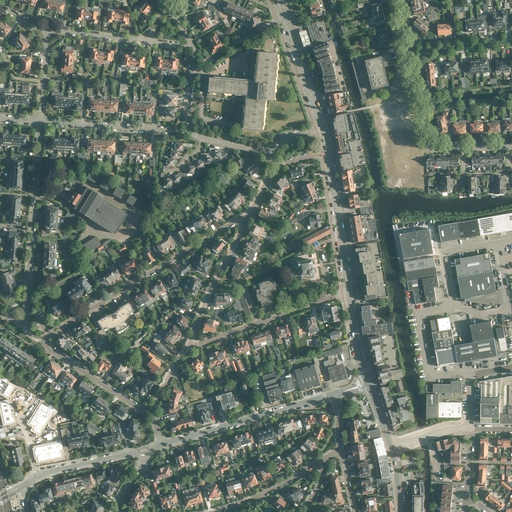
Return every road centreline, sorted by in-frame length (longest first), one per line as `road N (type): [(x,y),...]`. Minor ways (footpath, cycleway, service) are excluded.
road 1 (residential): [(150,411),(43,339),(244,220)]
road 2 (residential): [(24,322),(39,121)]
road 3 (residential): [(161,445),(335,394)]
road 4 (residential): [(348,293),(188,345)]
road 5 (tertiary): [(348,293),(322,128)]
road 6 (residential): [(203,137),(185,122),(192,51),(170,0)]
road 7 (residential): [(244,220),(188,345)]
road 8 (residential): [(404,48),(428,148),(462,147)]
road 9 (tertiary): [(322,128),(277,0)]
road 10 (unclassified): [(452,306),(419,317),(426,369),(470,375)]
road 11 (residential): [(46,30),(174,45)]
road 12 (residential): [(22,485),(43,473),(144,452)]
road 13 (residential): [(39,121),(166,129)]
road 14 (residential): [(215,511),(323,461)]
